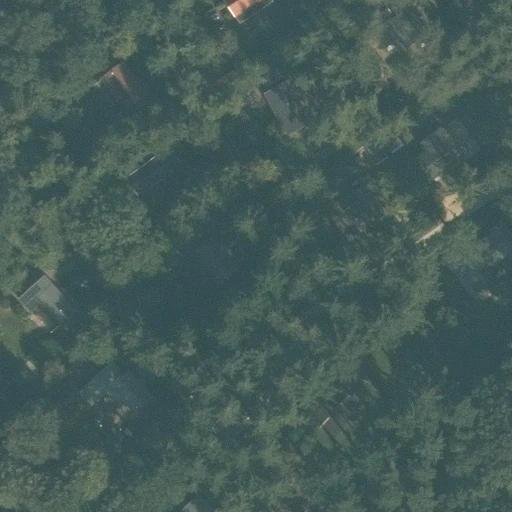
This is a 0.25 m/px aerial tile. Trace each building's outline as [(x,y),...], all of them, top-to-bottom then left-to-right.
[(264,0),(228,0),(225,2),(235,16),(248,8),(250,10),(264,0)] [(422,17),(420,18),(414,8),(392,22),(409,47),(428,34),(419,21),(423,18),(422,17)] [(103,80),(104,81),(108,79),(134,115),(154,100),(145,88),(141,92),(122,66),(103,80)] [(288,84),(266,96),(288,136),(311,124),(288,84)] [(449,138),(447,139),(441,131),(421,145),(427,154),(426,155),(440,175),(463,158),(449,138)] [(174,163),(178,161),(170,150),(127,181),(138,196),(162,179),(177,198),(192,187),(174,163)] [(370,195),(347,212),(361,232),(384,215),(370,195)] [(511,239),(511,238),(501,245),(494,235),(469,253),(467,250),(447,264),(467,291),(486,277),(484,273),(508,256),(511,260),(511,274),(511,239)] [(213,239),(196,253),(210,270),(213,268),(222,279),(236,268),(213,239)] [(53,288),(50,291),(41,282),(20,301),(31,313),(40,304),(61,327),(76,314),(53,288)] [(126,405),(134,413),(151,398),(128,372),(124,375),(113,364),(78,394),(91,409),(106,395),(118,408),(123,408),(126,405)] [(213,511),(186,483),(169,511),(213,511)] [(477,497),(486,508),(499,497),(490,487),(477,497)]
